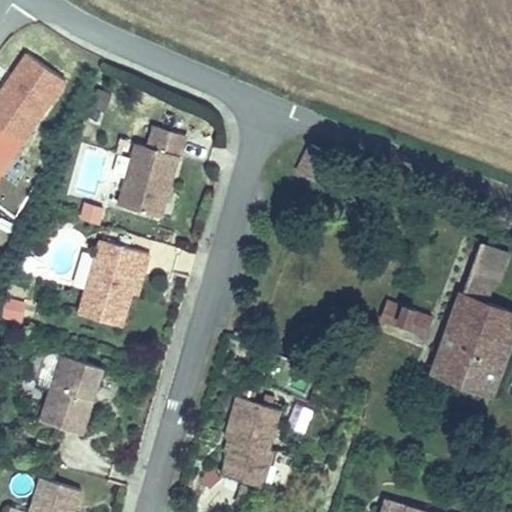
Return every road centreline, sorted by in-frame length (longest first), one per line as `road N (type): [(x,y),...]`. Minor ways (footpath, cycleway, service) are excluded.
road 1 (residential): [(267,107),(149,511)]
road 2 (residential): [(511,194),(267,107)]
road 3 (residential): [(267,107),(36,0)]
